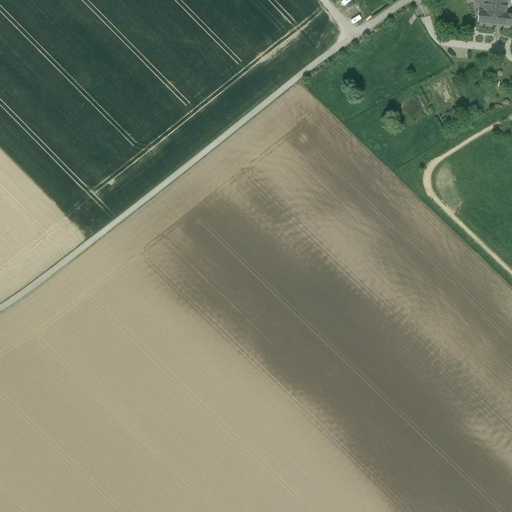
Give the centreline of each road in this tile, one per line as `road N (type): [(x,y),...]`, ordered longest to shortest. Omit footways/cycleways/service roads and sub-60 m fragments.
road 1 (track): [(416,0),(290,83),(0,313)]
road 2 (track): [(416,0),(435,41),(511,55)]
